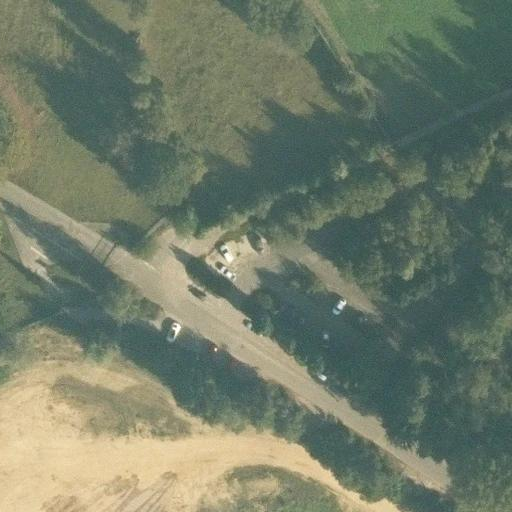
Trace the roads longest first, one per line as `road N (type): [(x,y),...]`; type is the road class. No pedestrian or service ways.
road 1 (unclassified): [(494,511),(119,263)]
road 2 (track): [(511,93),(192,243),(153,288)]
road 3 (track): [(119,263),(5,190)]
